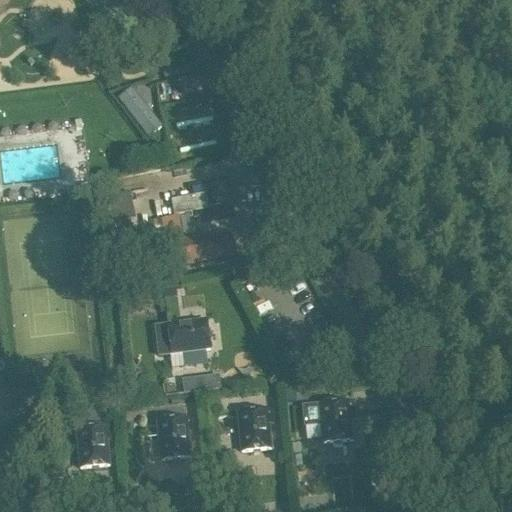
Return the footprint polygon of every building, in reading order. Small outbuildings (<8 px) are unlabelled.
[(149,140),(162,130),(155,120),(147,110),(140,100),(132,90),(124,97),(119,101),(126,110),(134,120),(142,130),(149,140)] [(215,202),(233,198),(231,189),(213,193),(215,202)] [(110,194),(102,197),(105,212),(108,228),(111,244),(122,241),(133,239),(130,222),(136,220),(133,207),(130,194),(112,199),(110,194)] [(126,252),(112,255),(115,267),(117,277),(117,280),(132,277),(147,274),(162,272),(167,271),(177,269),(192,266),(207,263),(222,261),(236,258),(234,245),(231,232),(219,234),(207,237),(195,239),(184,241),(181,229),(179,217),(193,214),(207,212),(208,212),(208,211),(205,196),(194,198),(189,199),(183,200),(171,203),(174,218),(161,221),(149,223),(151,235),(153,247),(140,250),(126,252)] [(164,327),(155,328),(157,343),(158,359),(171,357),(172,371),(184,370),(196,368),(207,367),(205,354),(211,353),(209,337),(207,321),(194,323),(181,325),(172,326),(169,326),(168,326),(164,327)] [(319,406),(303,407),(303,409),(303,410),(304,419),(304,420),(305,429),(306,429),(307,432),(308,442),(322,441),(323,446),(338,445),(354,443),(353,431),(351,418),(356,418),(356,417),(354,402),(343,403),(332,405),(320,406),(319,406)] [(250,413),(238,414),(238,416),(238,417),(239,430),(239,431),(240,441),(242,454),(257,453),(272,451),(271,439),(270,426),(275,426),(274,411),(262,412),(250,413)] [(169,421),(157,422),(157,424),(158,425),(159,438),(159,439),(160,449),(161,463),(176,461),(192,460),(191,447),(189,435),(195,434),(193,419),(186,419),(181,420),(169,421)] [(88,429),(76,430),(76,432),(76,433),(78,447),(78,457),(80,471),(95,469),(111,468),(109,455),(108,443),(114,442),(112,427),(100,428),(88,429)]
